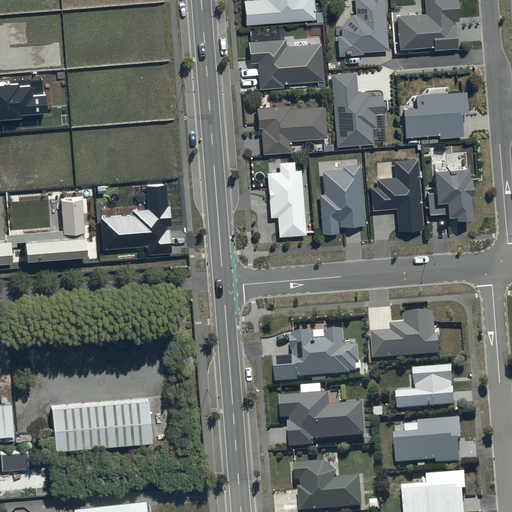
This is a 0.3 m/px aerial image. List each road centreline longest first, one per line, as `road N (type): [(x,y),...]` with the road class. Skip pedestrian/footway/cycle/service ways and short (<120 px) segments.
road 1 (tertiary): [(224,286),(201,0)]
road 2 (residential): [(490,265),(224,286)]
road 3 (residential): [(490,0),(509,264)]
road 4 (residential): [(510,511),(490,265)]
road 5 (tertiary): [(241,511),(224,286)]
